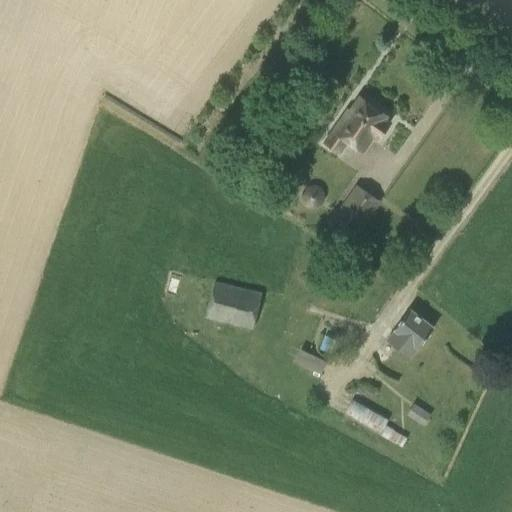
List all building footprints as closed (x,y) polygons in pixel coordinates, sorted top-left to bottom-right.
[(385,119),(387,116),(360,97),(345,118),(343,116),(325,142),(339,152),(347,140),(362,151),(372,136),(377,140),(389,123),(385,119)] [(378,201),(357,186),(331,224),(352,239),(378,201)] [(434,232),(424,225),(419,232),(429,240),(434,232)] [(206,318),(253,329),(262,293),(216,282),(206,318)] [(433,328),(410,310),(395,329),(385,340),(410,358),(418,347),(433,328)] [(295,361),(321,373),(326,362),(300,349),(295,361)] [(344,415),(401,446),(408,438),(387,426),(390,419),(353,400),(344,415)] [(406,414),(423,426),(431,414),(414,403),(406,414)]
